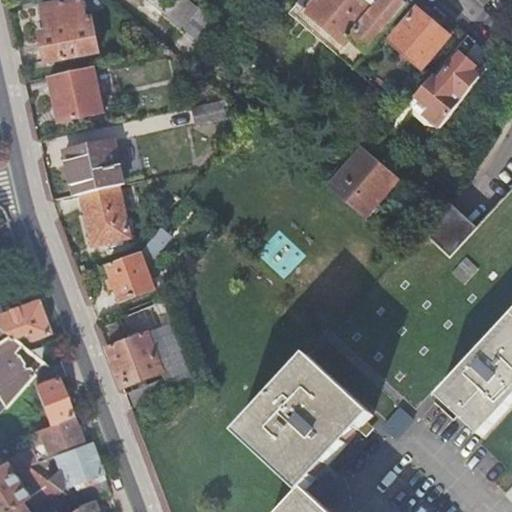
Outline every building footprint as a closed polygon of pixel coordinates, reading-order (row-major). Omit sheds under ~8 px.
[(40,33),(46,62),(99,51),(92,18),(86,19),(81,0),(71,0),(42,6),(46,24),(47,31),(40,33)] [(148,0),(203,47),(220,27),(216,24),(188,0),(148,0)] [(412,2),(410,0),(302,0),(289,15),(354,70),(412,2)] [(418,10),(390,43),(423,70),(450,38),(418,10)] [(441,129),(464,100),(481,79),(482,78),(477,74),(473,71),(476,67),(460,55),(439,81),(433,77),(416,98),(429,110),(425,115),(441,129)] [(93,68),(49,77),(56,110),(59,122),(103,113),(93,68)] [(429,110),(416,98),(406,109),(424,125),(441,129),(425,115),(429,110)] [(237,111),(226,102),(193,109),(196,124),(225,118),(225,115),(237,111)] [(64,151),(74,196),(82,194),(119,186),(124,185),(114,140),(86,146),(64,151)] [(368,153),(362,148),(337,176),(329,169),(318,180),(364,219),(398,179),(368,153)] [(119,186),(82,194),(93,246),(108,243),(130,238),(119,186)] [(0,250),(16,244),(3,210),(0,207),(0,250)] [(171,237),(161,228),(141,253),(108,266),(114,283),(121,302),(155,290),(146,269),(171,237)] [(0,313),(11,309),(6,297),(0,299),(0,313)] [(0,329),(8,335),(10,337),(26,332),(30,341),(49,333),(37,299),(11,309),(0,313),(0,329)] [(511,317),(498,333),(439,397),(478,433),(482,437),(511,404),(511,317)] [(0,340),(8,335),(0,329),(0,340)] [(108,347),(123,388),(141,382),(163,373),(147,332),(108,347)] [(0,413),(32,378),(33,376),(33,375),(28,369),(23,370),(21,368),(21,365),(16,356),(14,357),(12,355),(20,345),(10,337),(8,335),(0,340),(0,413)] [(325,511),(305,493),(347,447),(373,418),(310,359),(280,391),(239,436),(302,496),(287,511),(325,511)] [(60,361),(46,366),(44,367),(42,365),(33,375),(33,376),(32,378),(50,426),(70,418),(56,380),(65,376),(60,361)] [(50,426),(36,431),(41,444),(46,442),(50,454),(79,442),(70,418),(50,426)] [(58,470),(46,480),(48,482),(61,491),(64,485),(68,487),(73,485),(75,489),(77,490),(82,488),(82,486),(81,483),(102,474),(90,442),(53,456),(58,470)] [(14,455),(13,455),(27,466),(34,463),(29,449),(14,455)] [(0,511),(1,511),(16,502),(24,497),(25,498),(48,482),(46,480),(27,466),(13,455),(6,460),(34,486),(22,494),(1,463),(0,463),(0,511)] [(82,488),(87,502),(91,501),(109,494),(104,479),(82,488)] [(61,491),(48,482),(25,498),(30,507),(48,495),(50,498),(61,491)] [(87,502),(80,505),(70,511),(95,511),(91,501),(87,502)] [(22,511),(16,502),(1,511),(22,511)]
